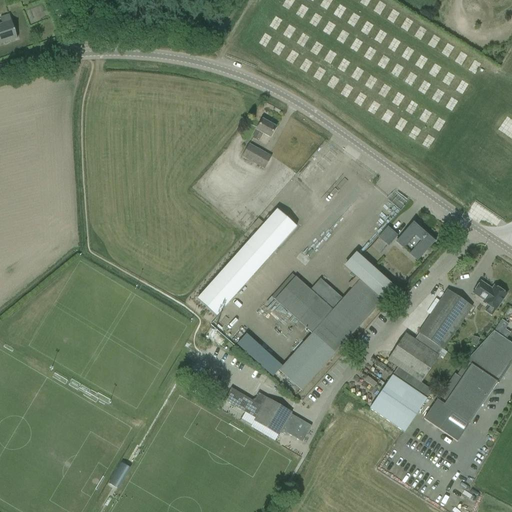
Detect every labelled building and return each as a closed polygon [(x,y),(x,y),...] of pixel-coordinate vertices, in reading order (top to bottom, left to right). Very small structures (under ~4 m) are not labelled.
[(0,18),(2,25),(0,25),(0,44),(17,39),(9,15),(0,18)] [(262,134),(270,138),(276,128),(262,120),(252,138),(258,142),(262,134)] [(264,170),(266,166),(271,157),(248,145),(241,158),(264,170)] [(216,317),(296,227),(277,210),(197,300),(216,317)] [(415,222),(408,230),(396,242),(404,249),(409,243),(414,248),(409,254),(417,261),(435,240),(415,222)] [(389,228),(379,238),(388,246),(397,235),(389,228)] [(302,391),(394,288),(356,254),(344,268),(359,281),(342,299),(320,280),(310,291),(295,277),(292,275),(271,297),(274,300),(311,334),(282,367),(278,371),(302,391)] [(472,294),(481,299),(484,301),(482,303),(495,311),(501,303),(506,295),(494,286),(491,290),(488,288),(488,287),(480,282),(472,294)] [(369,409),(404,433),(432,392),(420,383),(439,356),(437,355),(441,349),(443,350),(472,308),(447,291),(418,333),(419,334),(415,340),(405,334),(387,361),(397,368),(369,409)] [(502,320),(494,332),(500,336),(505,330),(508,325),(502,320)] [(423,420),(456,443),(511,359),(511,344),(500,336),(494,332),(493,332),(466,362),(471,365),(462,379),(454,374),(423,420)] [(278,371),(282,367),(246,334),(237,344),(273,377),(278,371)] [(174,335),(166,348),(255,399),(259,401),(262,396),(264,393),(270,397),(274,391),(174,335)] [(228,393),(224,401),(255,419),(253,422),(278,436),(279,434),(284,437),(285,433),(293,438),(302,443),(308,432),(311,427),(290,415),(291,413),(265,398),(262,396),(259,401),(255,399),(254,402),(231,389),(228,393)]
